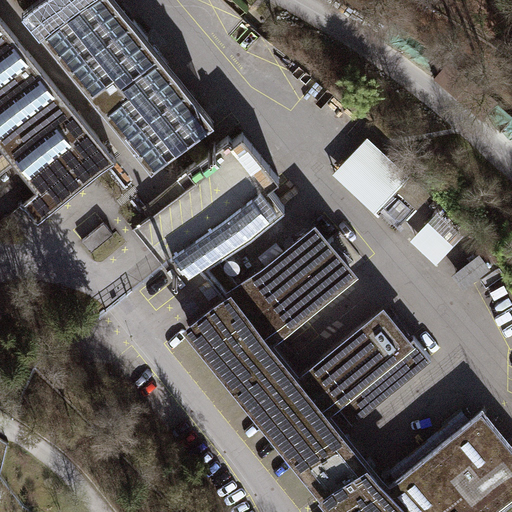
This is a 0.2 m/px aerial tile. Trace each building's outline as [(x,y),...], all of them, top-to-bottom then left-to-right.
[(81,0),(45,29),(73,64),(88,52),(101,70),(111,62),(159,121),(152,128),(165,144),(173,137),(192,161),(205,151),(190,132),(209,118),(129,19),(115,30),(90,0),(81,0)] [(0,143),(14,160),(39,191),(22,205),(34,220),(111,158),(0,22),(0,143)] [(135,141),(152,128),(159,121),(111,62),(101,70),(88,52),(73,64),(135,141)] [(225,135),(205,151),(192,161),(182,169),(189,178),(133,223),(183,284),(282,205),(225,135)] [(334,173),(393,229),(414,206),(393,186),(406,173),(369,137),(334,173)] [(0,171),(14,160),(0,143),(0,171)] [(406,173),(393,186),(414,206),(393,229),(408,243),(442,208),(406,173)] [(105,222),(82,241),(91,252),(114,233),(105,222)] [(314,225),(229,294),(266,339),(351,270),(314,225)] [(455,264),(480,241),(467,227),(442,250),(455,264)] [(480,269),(472,258),(453,273),(461,284),(480,269)] [(187,328),(338,511),(337,511),(407,511),(389,489),(322,407),(298,378),(266,339),(229,294),(187,328)] [(381,310),(298,378),(322,407),(332,399),(405,339),(381,310)] [(412,333),(405,339),(332,399),(349,420),(430,355),(412,333)] [(390,464),(402,479),(473,421),(461,407),(390,464)] [(402,479),(389,489),(407,511),(481,511),(511,487),(511,456),(479,416),(473,421),(402,479)]
